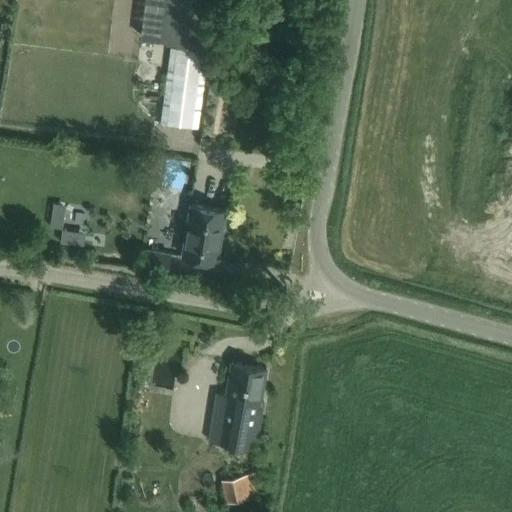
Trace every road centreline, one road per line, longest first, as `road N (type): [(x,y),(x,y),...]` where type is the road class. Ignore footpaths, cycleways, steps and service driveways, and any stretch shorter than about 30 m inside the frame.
road 1 (unclassified): [(511,341),(349,294),(321,276),(315,253),(353,0)]
road 2 (unknown): [(0,270),(253,311),(321,276)]
